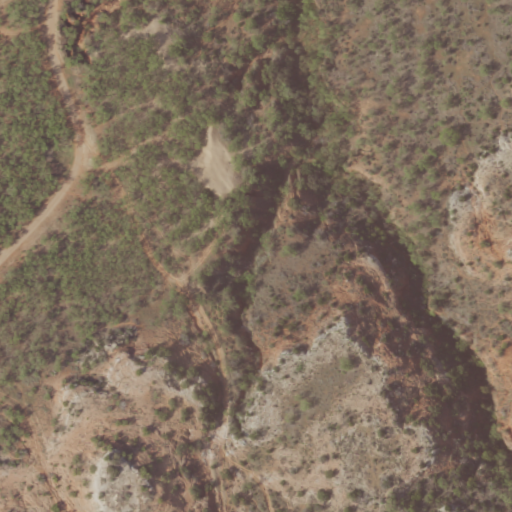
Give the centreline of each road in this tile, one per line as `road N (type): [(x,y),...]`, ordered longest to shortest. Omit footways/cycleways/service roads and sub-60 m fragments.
road 1 (residential): [(198,511),(191,489),(196,331),(94,180)]
road 2 (residential): [(31,0),(29,47),(69,143),(94,180)]
